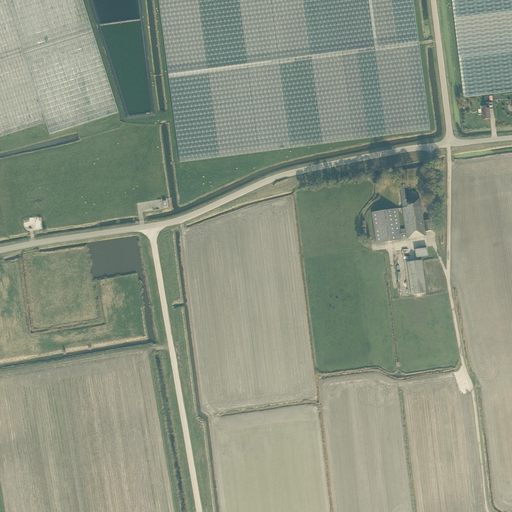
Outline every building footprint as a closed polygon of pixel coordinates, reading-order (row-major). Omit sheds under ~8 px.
[(0,0),(0,136),(45,123),(49,135),(118,113),(82,0),(0,0)] [(158,0),(179,163),(430,130),(412,0),(158,0)] [(511,0),(451,0),(464,98),(511,92),(511,0)] [(486,103),(487,109),(482,109),(483,120),(490,119),(490,110),(493,110),(493,103),(486,103)] [(406,239),(425,236),(423,221),(419,199),(409,200),(407,186),(399,187),(403,208),(402,208),(405,229),(400,230),(397,209),(372,213),(376,244),(401,240),(400,234),(405,234),(406,239)] [(426,248),(415,250),(416,258),(428,256),(426,248)] [(407,262),(411,295),(426,293),(422,261),(407,262)]
